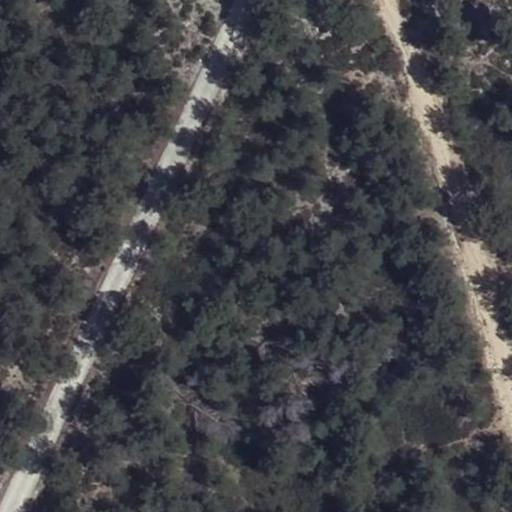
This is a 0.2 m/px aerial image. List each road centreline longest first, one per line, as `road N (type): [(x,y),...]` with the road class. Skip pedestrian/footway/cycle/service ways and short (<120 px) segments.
road 1 (unclassified): [(243,0),(0,508)]
road 2 (track): [(511,410),(384,0)]
